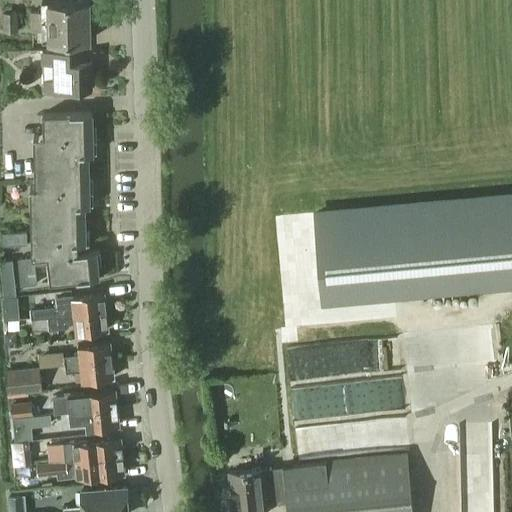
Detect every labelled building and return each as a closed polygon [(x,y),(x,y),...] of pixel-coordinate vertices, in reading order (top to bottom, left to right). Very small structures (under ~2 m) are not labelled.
[(92,39),(91,0),(72,0),(43,1),(43,11),(32,11),(33,31),(44,30),(44,41),(92,39)] [(18,12),(3,12),(3,32),(19,31),(18,12)] [(81,61),(81,49),(43,50),(45,91),(92,90),(92,60),(81,61)] [(94,114),(94,113),(43,114),(44,136),(34,136),(36,187),(31,187),(33,257),(18,259),(21,286),(38,284),(36,266),(49,264),(51,282),(101,277),(101,275),(99,276),(96,252),(101,251),(101,249),(90,251),(89,243),(90,243),(90,242),(84,242),(83,206),(92,206),(92,204),(89,204),(89,192),(95,191),(95,190),(89,190),(88,154),(95,154),(95,153),(93,153),(92,140),(98,140),(98,138),(92,139),(92,114),(94,114)] [(511,195),(316,214),(323,297),(389,291),(510,280),(511,279),(511,195)] [(1,245),(10,245),(10,232),(1,232),(1,245)] [(10,245),(19,245),(18,232),(10,232),(10,245)] [(18,232),(19,245),(27,245),(27,232),(18,232)] [(0,261),(1,269),(14,268),(13,259),(0,261)] [(15,276),(14,268),(1,269),(2,277),(15,276)] [(3,286),(16,285),(15,276),(2,277),(3,286)] [(16,285),(3,286),(4,296),(17,294),(16,285)] [(105,293),(73,296),(74,306),(59,308),(60,316),(107,310),(105,293)] [(2,298),(4,320),(20,319),(18,296),(2,298)] [(60,316),(48,317),(34,318),(32,318),(33,331),(68,328),(71,324),(76,323),(77,333),(109,329),(107,310),(60,316)] [(65,355),(66,364),(113,359),(111,341),(78,345),(79,353),(65,355)] [(54,366),(66,364),(65,355),(64,353),(42,356),(43,367),(54,366)] [(115,377),(113,359),(66,364),(66,372),(81,371),(82,381),(115,377)] [(40,367),(7,371),(10,394),(43,390),(40,367)] [(71,412),(118,406),(116,389),(84,392),(84,393),(53,396),(55,413),(71,412)] [(12,403),(13,418),(31,416),(33,416),(31,401),(12,403)] [(120,425),(118,406),(71,412),(72,420),(87,419),(88,428),(120,425)] [(33,416),(31,416),(32,427),(52,424),(51,414),(34,416),(33,416)] [(51,448),(52,463),(67,461),(124,455),(122,437),(65,443),(65,447),(51,448)] [(27,465),(24,441),(16,442),(11,442),(14,466),(27,465)] [(413,511),(407,453),(229,472),(233,511),(267,511),(266,504),(287,502),(287,511),(413,511)] [(59,474),(59,480),(126,473),(124,455),(67,461),(69,473),(59,474)] [(69,473),(67,461),(52,463),(37,464),(38,476),(59,474),(69,473)] [(127,497),(126,487),(83,491),(84,504),(63,506),(63,511),(129,511),(132,510),(131,500),(127,497)]
